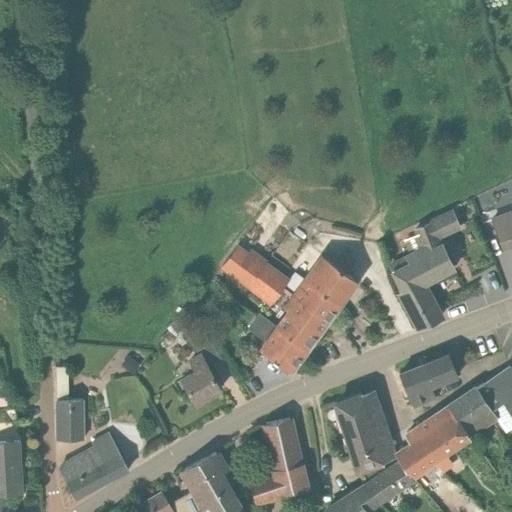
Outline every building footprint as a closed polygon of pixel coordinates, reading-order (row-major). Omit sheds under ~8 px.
[(511,208),(489,217),(502,251),(511,247),(511,208)] [(443,248),(438,238),(459,228),(451,210),(414,229),(421,248),(408,256),(390,266),(395,273),(394,274),(403,290),(399,293),(418,327),(440,317),(420,282),(452,266),(443,248)] [(281,291),(283,288),(295,272),(294,271),(289,279),(250,251),(247,255),(239,248),(221,270),(270,306),(280,291),(281,291)] [(357,280),(340,268),(320,254),(303,277),(302,278),(339,304),(357,280)] [(302,278),(303,277),(295,272),(283,288),(327,320),(339,304),(302,278)] [(306,349),(327,320),(283,288),(281,291),(289,296),(282,305),(286,309),(275,325),(306,349)] [(183,309),(163,339),(170,348),(177,336),(181,333),(197,353),(210,343),(204,334),(195,322),(194,321),(183,309)] [(306,349),(275,325),(258,313),(247,329),(263,341),(258,347),(291,370),(306,349)] [(195,322),(204,334),(212,329),(203,317),(195,322)] [(220,389),(210,372),(199,352),(187,359),(193,370),(181,376),(186,385),(195,403),(220,389)] [(423,363),(432,385),(457,375),(448,353),(423,363)] [(120,364),(132,374),(140,364),(128,354),(120,364)] [(429,387),(432,385),(423,363),(399,373),(412,407),(431,399),(429,387)] [(82,399),(68,399),(67,366),(56,366),(57,399),(56,399),(56,439),(83,439),(82,399)] [(511,376),(505,366),(475,386),(493,412),(505,402),(511,411),(511,376)] [(498,419),(493,412),(475,386),(447,405),(470,439),(498,419)] [(360,394),(335,403),(357,470),(394,454),(378,403),(365,407),(360,394)] [(0,407),(8,406),(7,397),(0,398),(0,407)] [(446,455),(470,439),(447,405),(415,427),(437,457),(432,460),(437,467),(440,471),(452,463),(446,455)] [(0,410),(0,423),(17,421),(15,408),(0,410)] [(282,494),(287,493),(307,489),(290,417),(265,423),(276,476),(249,484),(255,505),(282,497),(282,494)] [(412,479),(414,478),(425,493),(426,492),(415,477),(423,471),(425,475),(437,467),(432,460),(437,457),(415,427),(406,433),(413,443),(395,455),(400,462),(412,479)] [(0,511),(6,511),(6,493),(21,492),(18,440),(0,441),(0,511)] [(74,498),(112,478),(95,446),(61,464),(59,467),(60,470),(74,498)] [(226,470),(225,468),(216,450),(182,469),(193,491),(170,505),(161,492),(137,506),(140,511),(245,511),(223,472),(226,470)] [(414,494),(417,498),(425,493),(414,478),(412,479),(400,462),(366,484),(379,504),(406,485),(413,495),(414,494)] [(368,511),(379,504),(366,484),(327,509),(325,510),(327,511),(368,511)]
